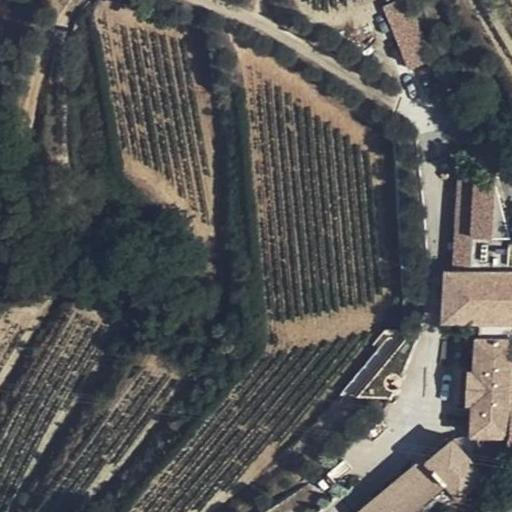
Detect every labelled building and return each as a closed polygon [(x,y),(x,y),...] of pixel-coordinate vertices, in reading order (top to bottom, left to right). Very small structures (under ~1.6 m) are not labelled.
[(434,58),(412,0),(396,0),(390,2),(414,65),(434,58)] [(511,185),(476,183),(471,271),(507,274),(511,190),(511,185)] [(443,317),(482,320),(511,321),(511,274),(507,274),(471,271),(446,270),(443,317)] [(511,321),(482,320),(481,339),(511,341),(511,321)] [(511,416),(511,341),(481,339),(477,339),(475,370),(469,369),(467,403),(473,404),(471,436),(478,436),(503,438),(511,438),(511,416)] [(467,403),(469,369),(459,369),(457,402),(467,403)] [(359,511),(411,511),(450,485),(459,498),(490,476),(460,433),(355,506),(359,511)]
